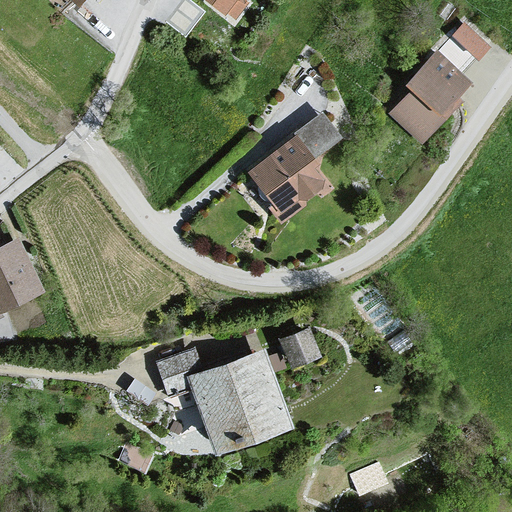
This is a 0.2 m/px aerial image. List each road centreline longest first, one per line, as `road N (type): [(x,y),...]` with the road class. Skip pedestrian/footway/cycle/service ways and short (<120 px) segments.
road 1 (residential): [(84,138),(148,223),(186,256),(243,279),(297,280),(355,263),(398,231),(511,78)]
road 2 (residential): [(150,0),(84,138)]
